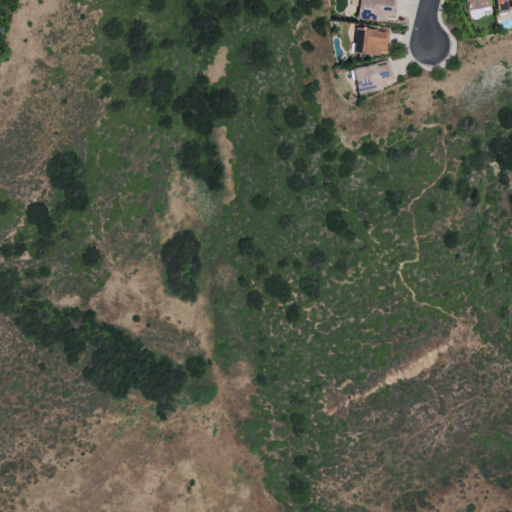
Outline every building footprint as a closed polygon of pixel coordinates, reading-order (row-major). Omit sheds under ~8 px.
[(358,18),(386,21),(387,15),(397,16),(398,0),(351,0),(351,5),(360,6),(358,18)] [(493,0),(467,0),(469,10),(494,7),(493,0)] [(511,0),(499,0),(501,10),(511,8),(511,0)] [(389,53),(390,30),(358,28),(357,43),(352,42),(351,52),(389,53)] [(363,92),(397,83),(391,61),(357,69),(363,92)]
